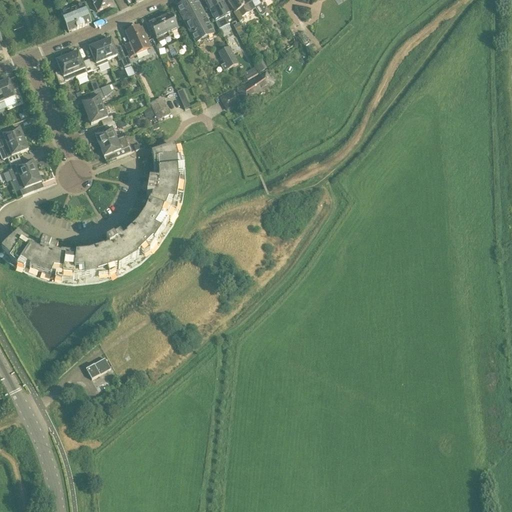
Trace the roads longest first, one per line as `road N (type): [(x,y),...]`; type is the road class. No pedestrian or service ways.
road 1 (track): [(469,0),(320,184)]
road 2 (tertiary): [(61,511),(51,462),(0,359)]
road 3 (tertiary): [(27,57),(162,0)]
road 4 (track): [(320,184),(229,207),(194,232)]
road 5 (residential): [(74,179),(27,57)]
